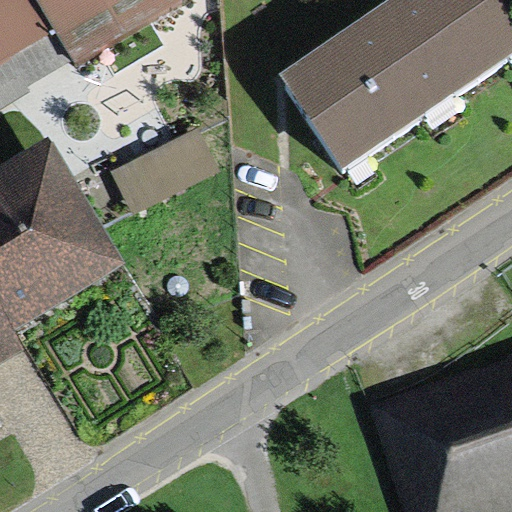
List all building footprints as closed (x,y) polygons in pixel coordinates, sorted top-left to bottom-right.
[(0,0),(0,108),(179,0),(0,0)] [(383,0),(277,71),(344,172),(511,59),(511,11),(504,0),(383,0)] [(112,174),(132,212),(214,170),(193,131),(112,174)] [(0,368),(24,354),(12,334),(123,267),(49,145),(0,174),(0,368)] [(408,506),(409,511),(511,511),(511,355),(375,403),(408,506)]
